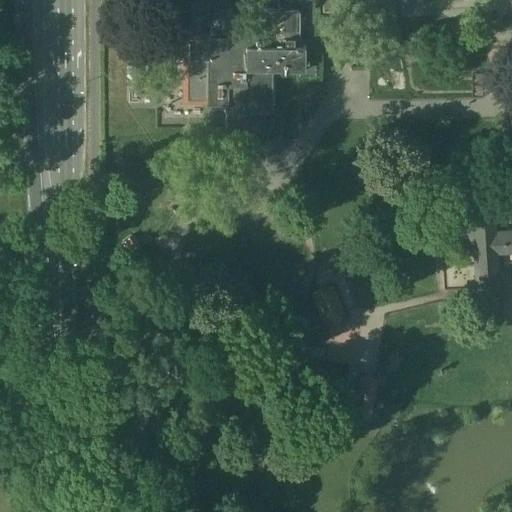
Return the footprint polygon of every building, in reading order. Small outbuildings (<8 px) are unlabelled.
[(323,0),(324,11),(350,11),(349,0),(323,0)] [(186,36),(186,99),(207,100),(207,103),(226,102),(226,129),(246,129),(246,111),(272,111),(272,110),(270,110),(271,68),(272,68),(272,67),(299,67),(299,65),(298,65),(298,46),(299,46),(299,44),(298,44),(299,10),(253,9),(253,28),(234,28),(234,24),(210,24),(210,36),(209,36),(186,36)] [(494,219),(469,220),(470,242),(474,242),(477,289),(498,288),(496,253),(511,252),(511,230),(495,232),(494,219)] [(140,245),(131,234),(121,242),(129,253),(140,245)] [(318,291),(314,296),(324,321),(331,324),(340,321),(343,313),(332,288),(325,288),(318,291)] [(360,375),(358,386),(353,415),(370,418),(378,378),(375,377),(360,375)]
